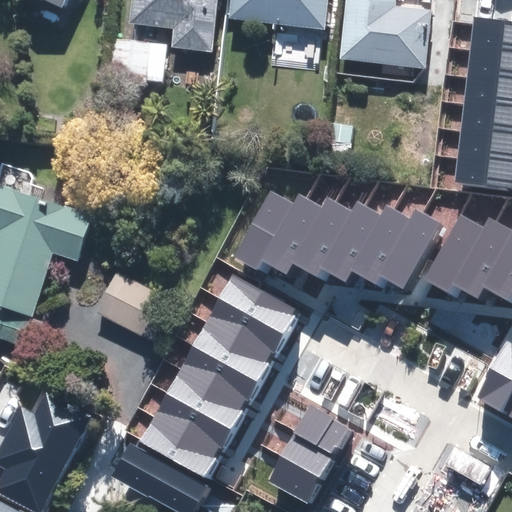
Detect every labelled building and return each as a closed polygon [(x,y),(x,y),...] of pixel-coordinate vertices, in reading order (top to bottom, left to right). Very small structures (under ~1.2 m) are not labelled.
[(45,0),(69,11),(73,0),(45,0)] [(139,0),(137,23),(180,29),(179,41),(213,45),(219,0),(139,0)] [(234,0),(233,13),(322,25),(325,0),(234,0)] [(348,0),(341,57),(422,67),(429,16),(430,11),(394,7),(394,0),(348,0)] [(511,22),(475,18),(471,48),(511,53),(511,22)] [(120,43),(115,81),(161,86),(165,47),(120,43)] [(511,53),(471,48),(468,74),(511,78),(511,53)] [(511,78),(468,74),(465,99),(511,103),(511,78)] [(436,99),(407,96),(402,140),(432,143),(436,99)] [(511,103),(465,99),(462,126),(511,130),(511,103)] [(511,130),(462,126),(459,152),(511,158),(511,130)] [(511,158),(459,152),(456,180),(511,186),(511,158)] [(90,218),(0,187),(0,338),(29,348),(37,325),(26,321),(49,253),(75,262),(90,218)] [(271,191),(234,257),(257,270),(262,261),(294,204),(271,191)] [(294,204),(262,261),(286,274),(292,264),(323,208),(299,195),(294,204)] [(323,208),(292,264),(317,277),(322,268),(353,212),(328,198),(323,208)] [(353,212),(322,268),(345,281),(351,271),(382,215),(358,202),(353,212)] [(382,215),(351,271),(374,284),(379,275),(411,219),(387,206),(382,215)] [(411,219),(379,275),(403,289),(440,224),(416,210),(411,219)] [(455,224),(423,281),(447,294),(453,284),(484,228),(460,215),(455,224)] [(484,228),(453,284),(478,297),(483,288),(511,235),(511,230),(489,218),(484,228)] [(511,235),(483,288),(506,301),(511,291),(511,290),(511,235)] [(205,475),(297,311),(228,273),(140,427),(134,436),(205,475)] [(169,299),(121,276),(103,312),(150,336),(169,299)] [(511,345),(480,398),(504,412),(511,399),(511,345)] [(0,384),(11,367),(0,359),(0,384)] [(0,482),(0,495),(30,511),(37,511),(91,415),(47,391),(33,416),(21,409),(0,446),(0,464),(7,469),(0,482)] [(268,482),(306,504),(350,428),(311,406),(268,482)] [(208,486),(131,443),(113,476),(178,511),(209,511),(198,506),(208,486)] [(460,511),(422,490),(410,511),(460,511)] [(0,511),(24,511),(0,498),(0,511)]
